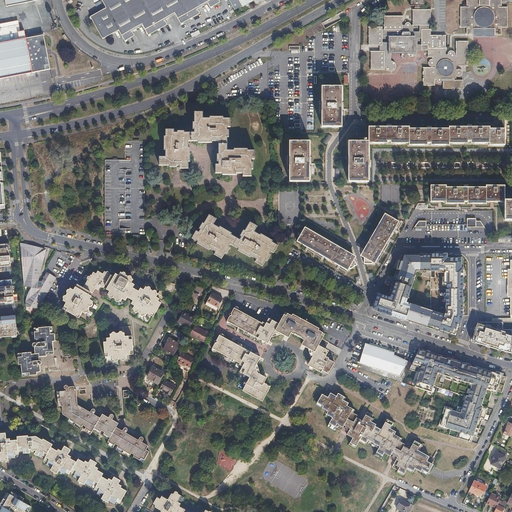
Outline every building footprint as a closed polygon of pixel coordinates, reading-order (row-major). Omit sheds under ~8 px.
[(100,0),(105,9),(90,17),(102,39),(106,44),(122,35),(127,46),(137,40),(135,36),(145,31),(151,40),(160,35),(170,30),(168,25),(178,19),(181,24),(190,19),(200,13),(197,8),(207,3),(210,7),(220,2),(219,0),(100,0)] [(254,2),(252,0),(228,0),(234,10),(243,6),(243,7),(254,2)] [(472,35),(473,33),(473,29),(476,30),(479,25),(480,26),(482,26),(484,27),(487,26),(489,25),(492,30),(495,30),(495,33),(496,35),(500,35),(501,33),(501,30),(500,28),(499,29),(499,27),(506,27),(507,26),(507,9),(506,7),(499,7),(499,6),(500,6),(501,4),(501,0),(466,0),(466,4),(468,6),(469,6),(469,7),(462,7),(461,8),(461,26),(462,27),(469,27),(469,28),(467,28),(466,29),(466,33),(468,35),(472,35)] [(393,68),(395,69),(395,68),(396,67),(395,65),(395,64),(394,62),(392,62),(391,61),(391,53),(391,38),(409,38),(408,40),(408,41),(408,42),(409,44),(410,45),(411,45),(413,45),(413,46),(412,46),(410,47),(409,48),(408,49),(407,52),(408,53),(409,55),(409,56),(410,54),(412,55),(411,56),(412,56),(414,56),(415,55),(417,54),(417,52),(418,51),(417,50),(427,50),(428,57),(432,57),(432,59),(431,59),(430,60),(429,60),(430,61),(429,62),(428,63),(428,64),(429,65),(430,66),(431,66),(432,67),(433,66),(434,66),(434,68),(424,67),(423,86),(434,86),(435,80),(437,80),(437,81),(441,81),(442,81),(442,80),(442,79),(442,78),(456,79),(456,76),(457,76),(458,77),(460,76),(461,76),(462,75),(461,75),(461,74),(462,74),(462,73),(462,72),(462,71),(461,70),(459,69),(458,69),(456,70),(457,66),(467,66),(467,41),(456,41),(456,55),(455,55),(455,53),(455,52),(454,51),(453,50),(451,50),(450,50),(448,51),(448,53),(447,54),(446,54),(446,35),(431,35),(431,31),(431,29),(428,29),(428,25),(431,25),(430,10),(413,10),(412,25),(411,25),(411,24),(410,23),(408,22),(407,22),(406,23),(405,24),(405,25),(402,25),(402,16),(384,16),(384,29),(382,29),(382,27),(369,27),(369,45),(379,45),(379,51),(371,51),(371,69),(384,70),(384,66),(385,66),(386,68),(387,69),(388,71),(389,71),(391,71),(392,71),(394,70),(393,69),(393,68)] [(0,43),(27,38),(25,31),(19,32),(17,25),(0,28),(0,43)] [(473,29),(473,33),(473,36),(495,36),(495,33),(495,30),(492,30),(489,25),(487,26),(484,27),(482,26),(480,26),(479,25),(476,30),(473,29)] [(27,38),(0,43),(0,78),(13,76),(50,69),(44,35),(27,38)] [(391,38),(391,53),(408,53),(407,52),(408,49),(409,48),(410,47),(412,46),(413,46),(413,45),(411,45),(410,45),(409,44),(408,42),(408,41),(408,40),(409,38),(391,38)] [(463,80),(443,80),(443,89),(463,89),(463,80)] [(342,87),(322,87),(322,127),(341,127),(342,87)] [(190,161),(190,154),(188,155),(188,151),(186,151),(186,148),(188,147),(188,141),(199,141),(199,143),(205,143),(205,141),(210,141),(210,139),(212,139),(212,141),(219,141),(219,142),(219,154),(217,154),(217,161),(219,161),(219,165),(216,165),(216,173),(222,173),(222,175),(229,175),(229,173),(233,173),(233,171),(236,171),(236,173),(243,173),(243,176),(244,176),(252,176),(252,169),(253,169),(253,162),(251,162),(251,159),(255,159),(255,151),(248,151),(248,149),(234,149),(234,151),(227,151),(227,137),(229,137),(229,130),(227,130),(227,127),(230,127),(230,118),(224,119),(224,117),(210,117),(210,118),(203,119),(203,112),(195,112),(195,122),(193,122),(193,129),(195,129),(195,133),(184,133),(184,131),(178,131),(178,133),(174,133),(174,129),(166,130),(166,136),(164,136),(164,150),(166,150),(166,157),(160,157),(160,165),(170,165),(170,167),(177,167),(176,165),(180,165),(180,168),(188,168),(188,161),(190,161)] [(349,127),(349,181),(368,182),(368,143),(369,143),(387,143),(387,141),(390,141),(390,143),(409,143),(409,145),(427,145),(427,143),(430,143),(431,145),(449,145),(449,143),(467,143),(467,141),(471,141),(471,143),(489,143),(489,145),(504,145),(504,129),(490,129),(490,127),(449,127),(449,129),(410,129),(410,127),(369,127),(365,127),(365,132),(353,131),(353,127),(349,127)] [(125,141),(125,160),(105,160),(105,235),(145,235),(145,141),(125,141)] [(290,141),(290,181),(309,182),(310,141),(290,141)] [(33,146),(33,154),(41,154),(40,146),(33,146)] [(504,201),(505,220),(511,219),(511,200),(504,200),(504,186),(486,186),(486,188),(446,188),(446,186),(430,186),(430,201),(446,201),(446,203),(464,203),(464,201),(468,201),(468,203),(486,203),(486,201),(504,201)] [(400,235),(395,244),(493,244),(494,211),(414,211),(400,235)] [(360,257),(374,265),(399,222),(385,214),(360,257)] [(273,240),(267,237),(266,239),(262,236),(261,238),(259,237),(260,235),(254,232),(257,226),(250,222),(245,231),(244,230),(240,236),(242,237),(240,240),(231,235),(232,233),(226,230),(225,231),(221,229),(220,231),(218,229),(219,228),(213,224),(216,220),(216,219),(210,215),(204,223),(203,223),(199,228),(201,229),(199,232),(196,231),(192,238),(198,241),(197,243),(209,250),(210,248),(216,252),(214,254),(221,259),(225,252),(226,253),(230,248),(228,247),(230,244),(239,249),(238,250),(250,257),(251,256),(257,259),(255,262),(262,266),(266,260),(267,261),(271,255),(269,254),(271,251),(274,252),(278,245),(272,242),(273,240)] [(347,270),(355,256),(305,227),(297,241),(347,270)] [(23,287),(30,288),(28,290),(26,293),(25,298),(24,302),(25,307),(36,313),(55,277),(40,270),(45,249),(19,243),(23,287)] [(8,254),(8,248),(0,248),(0,266),(9,266),(13,266),(12,254),(8,254)] [(431,272),(431,254),(404,254),(390,298),(378,294),(372,311),(438,333),(445,314),(406,303),(415,272),(431,272)] [(87,280),(83,288),(89,292),(91,293),(94,289),(97,290),(99,287),(102,289),(104,286),(107,287),(106,291),(109,292),(107,296),(108,296),(108,298),(110,299),(111,298),(114,300),(115,302),(116,303),(118,302),(119,303),(121,300),(124,301),(126,298),(129,300),(133,302),(131,305),(134,307),(132,311),(134,312),(134,313),(136,314),(137,314),(140,315),(140,316),(142,317),(143,317),(145,318),(147,314),(153,318),(160,305),(157,303),(159,300),(162,301),(167,293),(173,292),(174,285),(165,282),(158,295),(149,290),(149,289),(147,288),(146,289),(145,288),(143,291),(140,289),(138,292),(135,290),(131,288),(133,285),(130,284),(131,281),(123,276),(123,275),(121,274),(119,274),(117,277),(114,275),(113,278),(112,278),(110,276),(107,275),(107,274),(105,273),(104,273),(103,273),(102,274),(97,272),(95,275),(92,273),(91,276),(90,275),(89,276),(88,277),(87,279),(87,280)] [(11,286),(11,280),(0,280),(0,303),(13,302),(16,302),(15,286),(11,286)] [(87,295),(81,292),(75,288),(73,291),(70,290),(69,291),(67,291),(66,293),(67,295),(63,302),(66,303),(63,310),(78,319),(82,312),(85,314),(86,313),(87,312),(88,311),(88,309),(89,306),(91,306),(92,304),(91,303),(92,302),(88,300),(90,297),(87,295)] [(212,293),(205,305),(211,308),(210,309),(215,312),(222,299),(212,293)] [(310,361),(320,366),(322,362),(325,364),(325,365),(330,368),(336,356),(327,352),(329,346),(326,345),(327,344),(320,340),(323,333),(325,328),(319,325),(320,324),(292,311),(292,312),(285,309),(283,313),(280,320),(272,317),(271,318),(268,316),(265,322),(234,307),(232,312),(233,315),(230,315),(228,321),(253,333),(269,341),(273,334),(283,330),(290,334),(292,329),(305,336),(303,340),(311,344),(314,353),(310,361)] [(182,312),(177,321),(186,326),(189,328),(194,318),(191,317),(182,312)] [(15,324),(14,316),(0,317),(0,337),(19,336),(18,324),(15,324)] [(511,336),(505,334),(505,332),(478,324),(472,340),(478,342),(477,343),(481,345),(485,346),(485,345),(489,346),(489,347),(497,349),(497,348),(501,349),(501,351),(511,353),(511,336)] [(195,326),(191,335),(205,343),(210,333),(207,331),(207,332),(195,326)] [(22,355),(18,356),(19,365),(21,365),(22,373),(29,373),(29,375),(37,374),(37,372),(40,372),(40,364),(41,364),(42,363),(41,361),(39,361),(39,356),(47,356),(47,355),(46,352),(54,352),(53,345),(50,346),(49,342),(53,341),(56,341),(55,334),(53,334),(51,334),(50,327),(46,327),(42,327),(39,328),(39,332),(35,332),(35,340),(37,339),(37,343),(34,343),(33,344),(32,344),(32,346),(33,346),(34,347),(35,354),(31,354),(28,355),(27,352),(22,353),(22,355)] [(111,338),(105,339),(106,357),(113,357),(113,360),(115,360),(116,360),(118,360),(118,359),(127,358),(127,355),(134,355),(132,336),(125,337),(124,334),(123,334),(122,333),(120,333),(120,335),(116,335),(115,334),(113,334),(113,335),(111,335),(111,338)] [(253,341),(240,333),(237,338),(261,353),(264,347),(253,341)] [(217,342),(214,348),(245,363),(242,369),(246,371),(245,372),(252,376),(246,389),(266,399),(274,384),(267,380),(270,375),(263,372),(259,362),(263,355),(221,334),(218,340),(219,342),(217,342)] [(163,350),(174,356),(180,344),(169,338),(163,350)] [(365,344),(359,364),(400,377),(407,362),(394,355),(394,353),(365,344)] [(437,374),(471,385),(461,414),(446,409),(440,427),(455,432),(473,437),(473,436),(488,391),(493,392),(497,394),(498,392),(503,378),(417,349),(412,366),(420,368),(414,388),(430,393),(437,374)] [(177,362),(181,365),(181,364),(185,366),(190,368),(194,360),(182,353),(177,362)] [(157,386),(164,374),(153,368),(148,377),(152,380),(151,383),(157,386)] [(506,379),(503,378),(498,392),(502,393),(506,379)] [(164,380),(159,389),(166,393),(165,394),(170,396),(175,386),(164,380)] [(140,461),(143,463),(144,460),(149,452),(153,445),(143,440),(143,438),(143,437),(141,437),(140,437),(128,431),(128,429),(128,428),(127,428),(125,428),(124,428),(118,425),(118,423),(112,420),(114,416),(114,415),(112,414),(111,414),(109,418),(103,414),(102,416),(95,412),(95,410),(94,409),(93,409),(92,410),(80,403),(78,387),(59,389),(60,392),(60,395),(61,403),(61,412),(62,416),(69,420),(72,422),(79,425),(85,429),(92,433),(107,442),(114,446),(121,450),(127,453),(140,461)] [(360,440),(366,443),(378,450),(377,452),(383,456),(385,453),(397,460),(393,466),(405,473),(409,467),(415,470),(427,477),(428,474),(434,463),(428,460),(431,456),(419,449),(421,446),(415,443),(412,448),(405,445),(406,443),(400,439),(400,438),(395,435),(396,432),(390,429),(392,426),(386,423),(382,430),(376,426),(377,425),(371,422),(374,416),(368,412),(363,421),(357,418),(358,416),(352,412),(353,410),(347,406),(349,404),(343,401),(344,398),(338,394),(337,397),(330,393),(332,391),(327,388),(323,395),(321,394),(316,402),(323,406),(321,409),(328,412),(326,415),(332,419),(330,423),(336,427),(337,424),(349,431),(347,435),(353,438),(351,442),(357,446),(360,440)] [(484,421),(493,392),(488,391),(473,436),(477,437),(482,420),(484,421)] [(511,438),(511,437),(511,424),(508,422),(506,426),(507,427),(503,434),(511,438)] [(77,480),(80,482),(83,484),(84,482),(89,486),(90,484),(94,486),(93,488),(96,490),(95,492),(101,495),(100,497),(106,501),(107,499),(112,502),(114,500),(117,501),(123,492),(117,489),(119,486),(116,484),(119,479),(112,476),(110,480),(106,478),(104,481),(99,478),(100,475),(95,472),(96,470),(92,467),(95,462),(89,459),(87,464),(82,461),(81,464),(74,460),(73,463),(66,459),(68,456),(64,455),(67,449),(61,446),(58,451),(55,449),(53,452),(47,448),(48,445),(43,442),(44,440),(40,438),(40,439),(33,435),(25,435),(25,437),(14,438),(14,441),(7,442),(7,439),(2,439),(1,434),(0,434),(0,459),(3,459),(3,456),(10,456),(10,453),(13,452),(13,450),(18,449),(19,452),(26,451),(26,448),(28,448),(28,449),(30,449),(31,448),(33,449),(31,452),(38,455),(39,453),(42,455),(41,458),(45,460),(44,462),(49,466),(48,469),(54,472),(56,469),(62,472),(63,471),(67,472),(68,470),(72,473),(71,475),(77,479),(77,480)] [(509,453),(501,449),(499,453),(497,453),(495,456),(494,460),(491,465),(502,469),(509,453)] [(232,470),(237,458),(220,452),(215,464),(232,470)] [(474,481),(469,492),(479,497),(481,493),(483,494),(487,487),(474,481)] [(176,493),(173,491),(172,494),(170,497),(180,503),(183,497),(176,493)] [(6,493),(0,503),(0,511),(26,511),(30,506),(21,502),(23,499),(10,492),(9,494),(6,493)] [(190,511),(182,507),(178,505),(180,503),(170,497),(168,496),(167,498),(164,497),(156,492),(148,505),(155,509),(153,511),(190,511)] [(491,495),(486,504),(491,506),(491,505),(497,508),(500,500),(491,495)] [(402,511),(409,511),(412,506),(402,500),(397,508),(402,511)] [(496,509),(494,511),(502,511),(507,503),(500,500),(497,508),(496,509)]
